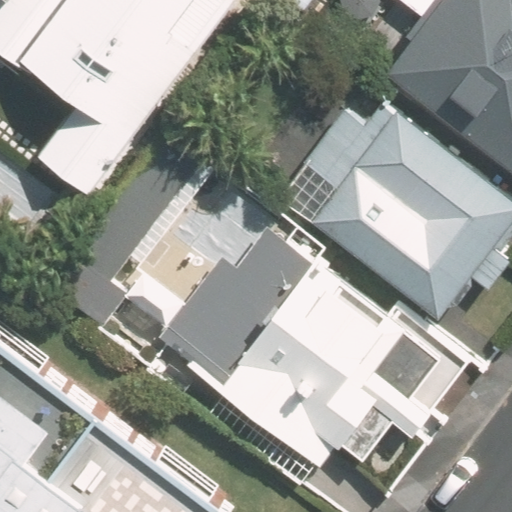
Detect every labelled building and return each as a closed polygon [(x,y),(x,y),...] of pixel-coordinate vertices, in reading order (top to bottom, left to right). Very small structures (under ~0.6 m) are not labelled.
[(10,0),(17,5),(0,28),(0,48),(46,82),(57,68),(123,118),(140,97),(150,105),(228,0),(10,0)] [(323,0),(294,0),(312,14),(323,0)] [(511,0),(447,0),(395,68),(511,156),(511,0)] [(398,105),(383,93),(366,116),(345,100),(279,187),(439,306),(511,208),(511,181),(402,100),(398,105)] [(188,203),(212,171),(175,144),(108,233),(94,222),(49,283),(308,479),(345,429),(372,451),(404,407),(425,423),(475,356),(327,246),(322,253),(233,186),(210,218),(188,203)] [(247,511),(228,498),(0,326),(0,511),(247,511)]
